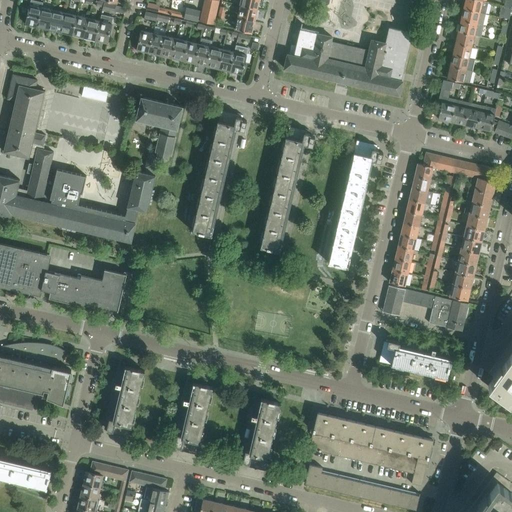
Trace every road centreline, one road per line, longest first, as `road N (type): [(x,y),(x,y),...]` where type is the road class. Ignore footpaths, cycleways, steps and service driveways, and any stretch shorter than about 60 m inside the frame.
road 1 (residential): [(349,390),(410,135)]
road 2 (residential): [(349,390),(100,332)]
road 3 (residential): [(511,189),(461,417)]
road 4 (residential): [(410,135),(258,100)]
road 5 (residential): [(258,100),(115,66)]
road 6 (residential): [(410,135),(438,0)]
road 7 (residential): [(314,499),(184,469)]
